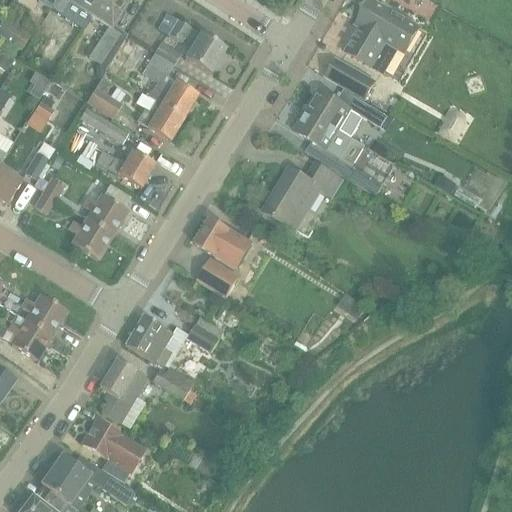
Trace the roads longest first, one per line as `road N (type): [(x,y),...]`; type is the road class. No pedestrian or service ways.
road 1 (tertiary): [(120,311),(290,42)]
road 2 (tertiary): [(0,492),(120,311)]
road 3 (residential): [(120,311),(0,238)]
